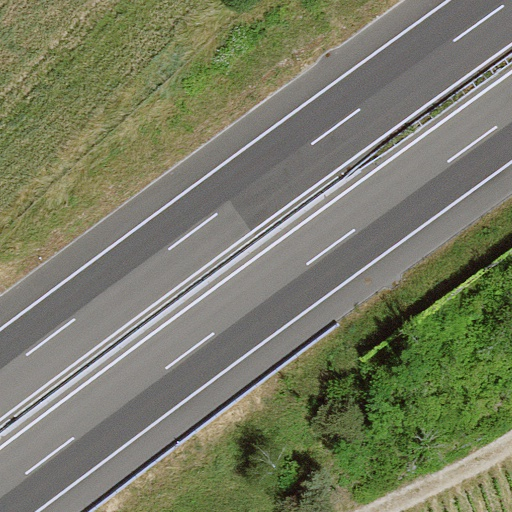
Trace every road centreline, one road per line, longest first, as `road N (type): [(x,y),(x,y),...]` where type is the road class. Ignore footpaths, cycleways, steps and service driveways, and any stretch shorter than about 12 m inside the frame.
road 1 (motorway): [(0,495),(511,117)]
road 2 (motorway): [(511,1),(0,377)]
road 3 (track): [(511,441),(382,511)]
